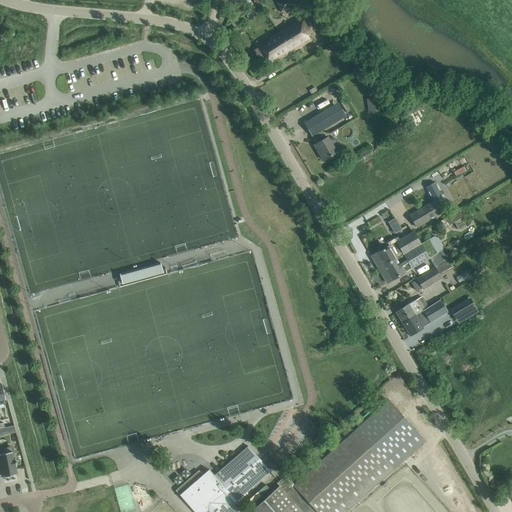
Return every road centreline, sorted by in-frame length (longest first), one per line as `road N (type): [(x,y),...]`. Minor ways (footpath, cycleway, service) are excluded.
road 1 (unclassified): [(495,511),(232,65),(205,36)]
road 2 (unclassified): [(205,36),(0,0)]
